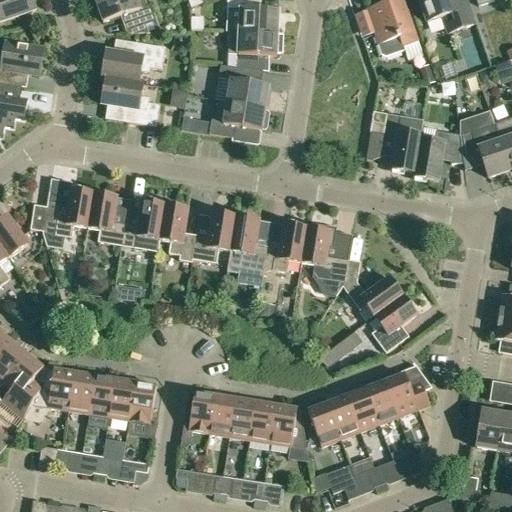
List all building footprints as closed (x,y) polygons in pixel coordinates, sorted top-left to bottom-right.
[(0,0),(0,24),(35,13),(30,0),(0,0)] [(137,0),(135,1),(135,0),(103,0),(95,3),(103,24),(128,15),(136,36),(161,35),(151,7),(148,8),(145,2),(141,0),(137,0)] [(226,33),(229,33),(277,36),(278,13),(251,12),(251,0),(231,0),(227,2),(227,11),(226,33)] [(365,11),(365,13),(377,47),(379,54),(382,56),(418,43),(402,0),(385,0),(386,4),(365,11)] [(417,0),(426,24),(442,19),(447,35),(475,25),(466,0),(417,0)] [(475,0),(478,8),(501,0),(475,0)] [(236,56),(236,69),(243,71),(262,73),(263,58),(276,58),(277,36),(229,33),(228,55),(236,56)] [(0,85),(4,86),(6,72),(39,78),(43,50),(5,44),(2,59),(0,58),(0,85)] [(101,80),(105,81),(138,86),(138,85),(140,73),(149,75),(150,70),(161,72),(165,50),(133,44),(131,58),(105,54),(101,80)] [(429,66),(419,70),(425,87),(435,84),(429,66)] [(241,84),(243,71),(236,69),(220,67),(217,80),(230,82),(226,104),(264,111),(268,88),(241,84)] [(487,71),(477,75),(480,86),(487,84),(489,77),(487,71)] [(127,110),(125,124),(156,129),(160,107),(148,105),(149,100),(140,99),(142,86),(138,85),(138,86),(105,81),(101,106),(127,110)] [(15,88),(4,86),(0,85),(0,138),(2,138),(13,130),(15,121),(24,122),(27,102),(14,100),(15,88)] [(234,128),(261,133),(264,111),(226,104),(224,117),(216,116),(211,119),(208,136),(232,140),(234,128)] [(511,120),(494,127),(500,143),(510,172),(511,171),(511,111),(511,112),(511,120)] [(370,134),(383,136),(386,116),(373,114),(370,134)] [(384,136),(383,136),(370,134),(365,161),(372,163),(394,152),(390,171),(414,175),(420,142),(421,138),(406,135),(408,120),(387,117),(384,136)] [(209,124),(200,123),(197,136),(207,137),(209,124)] [(488,147),(483,130),(459,139),(462,161),(479,155),(487,180),(510,172),(500,143),(488,147)] [(462,165),(459,137),(436,133),(434,144),(420,142),(414,175),(413,179),(437,183),(441,156),(449,157),(450,166),(462,165)] [(42,234),(42,235),(65,239),(72,240),(74,228),(88,231),(93,196),(90,196),(91,190),(74,187),(73,193),(70,192),(66,217),(58,216),(60,205),(47,203),(46,209),(42,234)] [(93,196),(88,231),(99,232),(97,244),(121,248),(125,226),(112,224),(116,200),(93,196)] [(125,226),(121,248),(135,250),(145,252),(147,240),(159,242),(164,208),(159,207),(160,201),(143,198),(142,204),(141,204),(137,228),(125,226)] [(34,207),(30,232),(42,234),(46,209),(34,207)] [(164,208),(159,242),(170,244),(168,256),(179,258),(178,262),(192,264),(192,262),(196,238),(183,236),(187,211),(164,208)] [(196,238),(192,262),(200,263),(216,265),(218,252),(230,254),(235,219),(212,215),(211,222),(208,240),(196,238)] [(7,218),(0,223),(0,248),(8,260),(27,246),(7,218)] [(230,254),(226,273),(238,275),(262,279),(263,271),(267,249),(254,247),(258,223),(235,219),(230,254)] [(267,249),(263,271),(285,275),(287,263),(301,265),(306,231),(304,230),(305,224),(288,221),(286,227),(283,227),(280,251),(267,249)] [(306,231),(301,265),(314,267),(313,274),(312,280),(325,298),(335,300),(342,289),(343,284),(347,262),(325,259),(327,249),(333,250),(335,235),(336,230),(314,227),(314,232),(306,231)] [(0,288),(9,281),(0,268),(0,266),(8,260),(0,248),(0,288)] [(343,284),(342,289),(354,306),(359,313),(366,308),(374,319),(402,299),(389,280),(365,297),(356,285),(360,264),(347,262),(343,284)] [(511,292),(511,299),(507,298),(502,297),(498,320),(511,321),(511,292)] [(381,329),(371,336),(378,345),(385,355),(390,352),(395,348),(400,345),(403,342),(396,332),(401,329),(416,318),(402,299),(374,319),(381,329)] [(32,309),(30,316),(34,322),(45,315),(38,305),(32,309)] [(261,305),(258,320),(272,322),(274,308),(261,305)] [(511,321),(498,320),(494,342),(504,344),(502,355),(511,357),(511,321)] [(0,356),(10,344),(0,335),(0,356)] [(0,356),(0,385),(2,387),(26,357),(10,344),(0,356)] [(26,357),(2,387),(0,388),(0,401),(23,420),(31,407),(45,383),(47,373),(44,372),(44,371),(26,357)] [(402,374),(403,377),(384,384),(398,420),(429,408),(423,392),(429,390),(430,391),(431,390),(413,366),(412,366),(414,369),(402,374)] [(53,372),(47,373),(45,383),(31,407),(68,413),(74,375),(53,372)] [(68,413),(88,417),(94,379),(74,375),(68,413)] [(115,382),(94,379),(88,417),(108,420),(115,382)] [(108,420),(128,423),(135,385),(115,382),(108,420)] [(378,427),(398,420),(384,384),(365,391),(378,427)] [(155,389),(135,385),(128,423),(149,427),(155,389)] [(359,434),(378,427),(365,391),(346,398),(359,434)] [(209,436),(215,398),(194,395),(188,433),(209,436)] [(229,439),(235,402),(215,398),(209,436),(229,439)] [(359,434),(346,398),(327,406),(340,441),(359,434)] [(229,439),(249,443),(255,405),(235,402),(229,439)] [(249,443),(269,446),(275,408),(255,405),(249,443)] [(321,449),(340,441),(327,406),(307,413),(321,449)] [(296,411),(275,408),(269,446),(290,449),(306,452),(301,412),(296,411)] [(476,449),(496,452),(502,415),(482,412),(476,449)] [(511,417),(502,415),(496,452),(511,454),(511,417)] [(0,454),(7,446),(12,439),(0,429),(0,454)] [(414,446),(402,451),(406,459),(418,455),(414,446)] [(67,462),(68,454),(55,452),(54,460),(67,462)] [(415,465),(421,463),(418,455),(406,459),(409,468),(415,465)] [(107,469),(108,460),(96,458),(94,467),(107,469)] [(65,472),(67,462),(54,460),(52,470),(65,472)] [(392,463),(379,468),(382,476),(385,485),(389,486),(399,482),(392,463)] [(421,463),(415,465),(418,475),(424,471),(421,463)] [(134,474),(147,476),(149,467),(136,465),(134,474)] [(415,465),(409,468),(413,477),(418,475),(415,465)] [(105,478),(107,469),(94,467),(93,476),(105,478)] [(325,477),(329,487),(332,496),(344,491),(341,483),(353,478),(349,468),(325,477)] [(370,481),(382,476),(379,468),(367,473),(370,481)] [(176,471),(175,480),(176,480),(175,486),(177,489),(186,490),(189,473),(176,471)] [(385,485),(382,476),(370,481),(373,490),(385,485)] [(229,480),(216,477),(215,486),(228,489),(229,480)] [(465,478),(463,490),(476,492),(477,480),(465,478)] [(268,495),(269,486),(257,484),(255,493),(268,495)] [(226,498),(228,489),(215,486),(213,495),(226,498)] [(474,502),(476,492),(463,490),(461,500),(474,502)] [(266,504),(268,495),(255,493),(254,502),(266,504)] [(511,511),(511,499),(492,496),(489,511),(511,511)]
